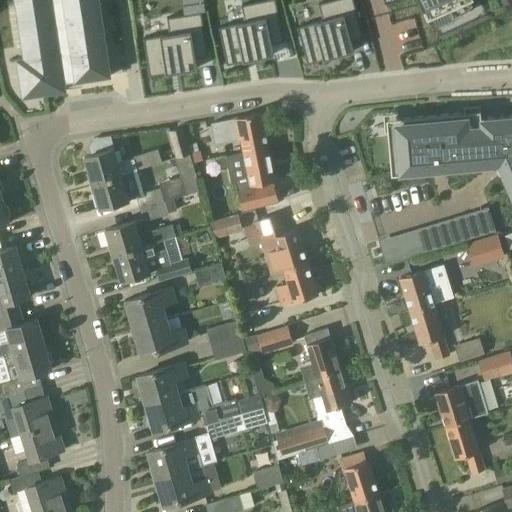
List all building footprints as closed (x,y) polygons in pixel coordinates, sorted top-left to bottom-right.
[(66,90),(64,81),(74,80),(74,81),(110,76),(98,0),(15,0),(24,58),(16,59),(22,97),(66,90)] [(245,22),(219,27),(227,65),(246,60),(246,57),(270,52),(271,55),(274,55),(272,44),(285,41),(276,0),(266,0),(242,5),(245,22)] [(323,20),(298,27),(308,64),(327,59),(326,55),(350,49),(351,52),(354,51),(351,41),(364,37),(353,0),(332,0),(319,4),(323,20)] [(419,0),(428,19),(449,10),(453,19),(475,9),(470,0),(419,0)] [(170,34),(144,38),(150,76),(169,73),(169,70),(193,66),(194,69),(197,69),(195,58),(208,56),(202,12),(167,18),(170,34)] [(241,138),(244,151),(268,147),(261,113),(211,123),(215,143),(241,138)] [(485,124),(469,126),(468,114),(388,120),(392,172),(499,163),(511,193),(511,116),(484,118),(485,124)] [(184,127),(168,131),(173,149),(176,158),(191,153),(191,151),(189,144),(184,127)] [(189,144),(191,151),(198,149),(196,142),(189,144)] [(275,180),(268,147),(244,151),(244,152),(226,156),(231,182),(236,182),(242,211),(267,205),(265,192),(274,190),(273,180),(275,180)] [(93,182),(122,174),(137,170),(134,159),(119,163),(115,149),(86,158),(93,182)] [(130,201),(122,174),(93,182),(100,209),(130,201)] [(176,198),(188,194),(183,176),(171,179),(176,198)] [(136,195),(140,209),(165,202),(161,188),(136,195)] [(0,225),(10,222),(3,198),(0,198),(0,225)] [(177,210),(173,199),(165,202),(140,209),(144,222),(169,214),(169,212),(177,210)] [(489,207),(380,240),(387,263),(496,230),(489,207)] [(255,221),(271,275),(284,272),(284,269),(307,262),(297,228),(286,232),(281,214),(255,221)] [(232,216),(211,222),(215,238),(236,232),(232,216)] [(114,255),(164,241),(164,240),(176,236),(172,224),(140,234),(136,221),(106,229),(114,255)] [(496,233),(471,241),(471,242),(478,264),(504,256),(497,234),(496,233)] [(0,277),(23,271),(16,246),(3,250),(0,239),(0,277)] [(164,241),(114,255),(121,281),(151,272),(150,272),(157,270),(160,281),(193,272),(189,258),(171,263),(164,241)] [(284,269),(284,272),(288,282),(276,286),(282,305),(317,295),(307,262),(284,269)] [(226,278),(222,263),(195,271),(199,286),(226,278)] [(401,277),(411,310),(434,303),(454,297),(444,264),(436,266),(401,277)] [(23,271),(0,277),(0,317),(21,311),(17,299),(31,295),(23,271)] [(127,302),(135,329),(166,320),(162,306),(176,302),(172,289),(127,302)] [(444,336),(434,303),(411,310),(421,343),(431,340),(437,359),(449,355),(443,337),(444,336)] [(1,344),(4,355),(44,344),(37,319),(24,323),(21,311),(0,317),(0,328),(7,327),(11,341),(1,344)] [(170,333),(166,320),(135,329),(142,356),(187,343),(184,329),(170,333)] [(207,329),(211,344),(243,335),(238,320),(207,329)] [(261,352),(262,354),(294,345),(288,325),(255,335),(261,352)] [(305,381),(341,370),(330,336),(327,336),(325,328),(304,334),(312,361),(301,365),(305,381)] [(261,352),(255,335),(255,334),(244,337),(244,338),(247,350),(261,352)] [(247,351),(243,335),(211,344),(215,360),(247,351)] [(485,353),(479,337),(455,346),(460,362),(485,353)] [(44,344),(4,355),(11,380),(0,383),(0,384),(3,395),(42,384),(38,372),(51,369),(44,344)] [(511,353),(511,350),(480,359),(485,378),(511,369),(511,353)] [(138,375),(146,403),(177,394),(173,381),(187,377),(183,362),(138,375)] [(351,402),(341,370),(305,381),(310,397),(322,393),(333,428),(346,424),(340,405),(351,402)] [(253,371),(252,372),(243,374),(250,399),(253,399),(256,410),(264,409),(260,396),(259,396),(253,371)] [(255,380),(259,395),(276,390),(273,382),(265,377),(255,380)] [(436,393),(446,425),(469,418),(488,412),(478,380),(436,393)] [(206,425),(241,415),(236,399),(228,401),(227,400),(213,404),(208,385),(177,394),(146,403),(154,430),(203,415),(206,425)] [(24,390),(0,398),(0,411),(1,416),(14,412),(21,434),(55,422),(47,395),(28,402),(24,390)] [(272,391),(268,394),(265,405),(268,410),(274,411),(279,408),(281,398),(279,393),(272,391)] [(241,415),(206,425),(209,439),(245,429),(241,415)] [(469,418),(446,425),(456,458),(467,454),(473,474),(485,471),(469,418)] [(64,449),(55,422),(21,434),(22,435),(11,438),(16,454),(27,450),(29,458),(17,462),(21,476),(50,466),(46,455),(64,449)] [(272,440),(277,457),(325,442),(329,441),(324,424),(272,440)] [(511,446),(511,435),(502,438),(506,449),(511,446)] [(149,452),(157,478),(187,469),(188,470),(202,465),(193,438),(149,452)] [(329,455),(325,442),(297,451),(301,463),(329,455)] [(343,459),(355,500),(379,493),(369,460),(367,461),(364,452),(343,459)] [(275,485),(275,483),(284,480),(279,464),(253,472),(258,489),(275,485)] [(511,479),(511,465),(494,470),(498,483),(511,479)] [(187,469),(157,478),(165,505),(209,492),(205,479),(192,483),(188,470),(187,469)] [(38,511),(68,502),(60,476),(42,482),(38,470),(10,479),(14,492),(17,491),(20,500),(16,503),(19,511),(38,511)] [(292,511),(284,480),(275,483),(275,485),(283,511),(292,511)] [(511,485),(502,488),(508,507),(511,506),(511,485)] [(235,511),(255,506),(250,492),(206,505),(208,511),(235,511)] [(355,500),(338,506),(339,511),(384,511),(379,493),(355,500)] [(71,511),(68,502),(38,511),(71,511)]
